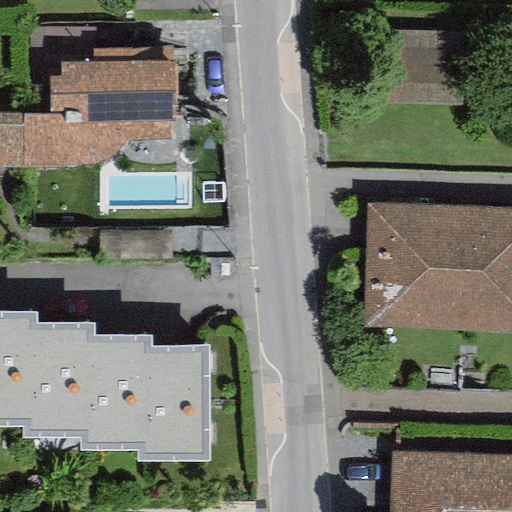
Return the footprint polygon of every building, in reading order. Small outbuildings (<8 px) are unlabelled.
[(412,25),(407,98),(472,103),(477,29),(412,25)] [(49,114),(23,114),(23,167),(84,166),(92,166),(99,163),(107,159),(114,153),(120,146),(123,142),(170,138),(172,60),(59,61),(60,77),(49,77),(49,114)] [(0,166),(23,167),(23,114),(0,113),(0,166)] [(511,216),(382,212),(378,326),(511,331),(511,216)] [(0,421),(45,421),(45,435),(102,434),(102,449),(163,449),(164,461),(225,461),(224,347),(163,347),(163,337),(102,337),(102,324),(44,324),(44,311),(0,311),(0,421)] [(511,511),(511,455),(400,453),(398,511),(511,511)]
